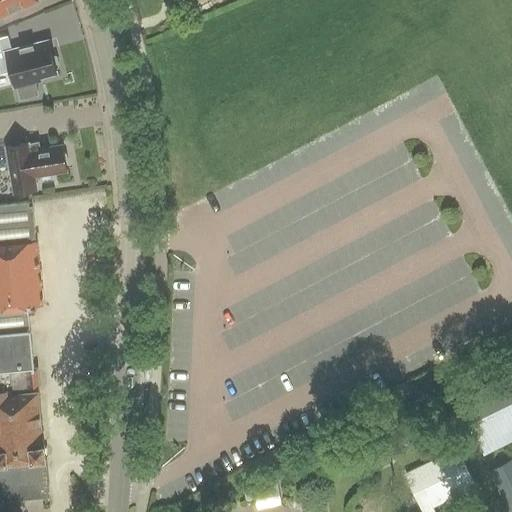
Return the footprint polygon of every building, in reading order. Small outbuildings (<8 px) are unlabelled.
[(0,0),(0,19),(41,3),(39,0),(0,0)] [(0,68),(1,74),(12,71),(15,86),(21,84),(24,94),(37,91),(35,81),(41,79),(40,75),(56,71),(55,65),(58,61),(56,55),(52,53),(48,40),(13,49),(9,36),(0,38),(0,68)] [(3,144),(11,192),(36,188),(34,174),(66,169),(65,160),(67,158),(66,152),(63,150),(62,145),(39,149),(38,139),(3,144)] [(37,240),(33,240),(33,237),(36,237),(33,202),(0,204),(0,502),(50,498),(45,445),(42,445),(32,330),(28,331),(27,326),(30,325),(29,311),(29,303),(42,302),(37,240)] [(511,373),(458,400),(479,443),(511,426),(511,373)] [(402,424),(359,445),(367,462),(410,442),(402,424)] [(459,449),(405,475),(422,511),(424,511),(477,487),(459,449)] [(511,511),(511,461),(491,472),(511,511)] [(253,497),(264,497),(264,502),(287,501),(286,480),(252,482),(253,497)]
